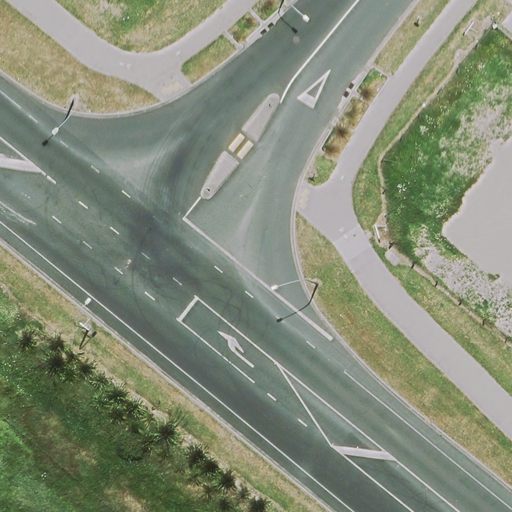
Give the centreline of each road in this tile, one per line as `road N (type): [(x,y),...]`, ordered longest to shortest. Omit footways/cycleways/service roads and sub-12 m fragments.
road 1 (tertiary): [(150,261),(270,357),(340,436),(434,511)]
road 2 (residential): [(150,261),(356,0)]
road 3 (tertiary): [(0,156),(150,261)]
